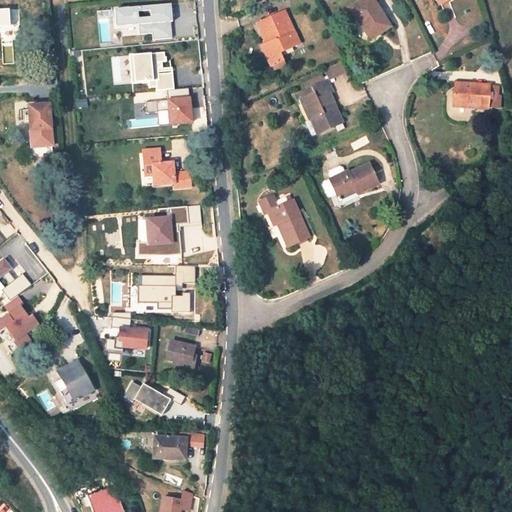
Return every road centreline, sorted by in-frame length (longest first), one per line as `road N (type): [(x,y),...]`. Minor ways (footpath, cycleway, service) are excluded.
road 1 (residential): [(392,91),(391,122),(412,208),(388,249),(355,278),(262,317),(231,319)]
road 2 (residential): [(207,0),(231,319)]
road 3 (residential): [(231,319),(212,511)]
